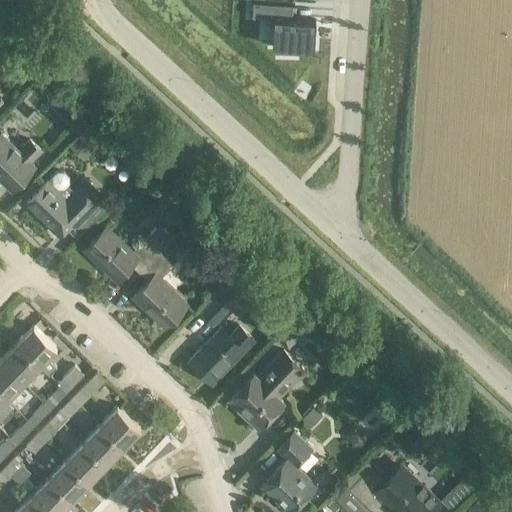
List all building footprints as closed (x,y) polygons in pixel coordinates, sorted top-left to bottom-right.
[(254,2),(253,17),(275,18),(273,46),(315,49),(317,20),(293,18),(294,5),(254,2)] [(77,111),(68,121),(79,131),(88,121),(77,111)] [(102,134),(90,123),(77,137),(89,148),(102,134)] [(2,133),(0,134),(0,173),(11,185),(10,187),(12,189),(26,174),(35,165),(30,160),(41,150),(30,139),(20,150),(2,133)] [(53,177),(53,186),(48,181),(41,188),(27,203),(60,235),(74,220),(92,201),(100,209),(108,200),(87,180),(75,191),(69,185),(71,184),(70,176),(65,171),(57,171),(53,177)] [(175,202),(173,203),(169,208),(178,215),(173,220),(182,229),(192,219),(175,202)] [(189,222),(180,232),(195,245),(203,236),(189,222)] [(160,224),(147,237),(134,251),(107,225),(85,248),(116,279),(131,263),(140,271),(174,237),(160,224)] [(174,237),(140,271),(149,280),(134,295),(165,326),(188,303),(161,277),(174,264),(161,251),(174,237)] [(173,256),(182,247),(175,240),(166,249),(173,256)] [(236,299),(225,288),(202,311),(214,322),(236,299)] [(304,331),(293,320),(280,333),(292,344),(304,331)] [(34,325),(17,342),(40,364),(57,347),(34,325)] [(222,327),(203,346),(189,360),(208,378),(211,374),(216,378),(230,364),(254,339),(240,325),(230,335),(222,327)] [(1,359),(24,382),(40,364),(17,342),(1,359)] [(254,373),(243,385),(230,399),(258,427),(283,401),(278,396),(304,370),(284,350),(258,377),(254,373)] [(1,359),(0,359),(0,392),(7,399),(24,382),(1,359)] [(68,392),(86,374),(76,365),(60,381),(62,383),(60,385),(68,392)] [(87,384),(74,398),(80,404),(94,391),(87,384)] [(68,392),(60,385),(44,402),(52,410),(68,392)] [(63,422),(80,404),(74,398),(57,416),(63,422)] [(52,410),(44,402),(27,419),(35,427),(52,410)] [(100,423),(123,446),(141,428),(118,406),(100,423)] [(324,416),(314,406),(303,417),(313,427),(324,416)] [(57,416),(40,434),(46,440),(63,422),(57,416)] [(35,427),(27,419),(11,437),(18,444),(35,427)] [(123,446),(100,423),(83,441),(106,464),(123,446)] [(356,429),(350,435),(352,444),(361,446),(367,440),(365,431),(356,429)] [(294,430),(291,433),(277,447),(287,457),(261,484),(290,511),(304,498),(317,484),(297,464),(313,448),(294,430)] [(40,434),(28,446),(34,452),(46,440),(40,434)] [(11,437),(0,447),(0,459),(2,461),(18,444),(11,437)] [(66,459),(89,482),(106,464),(83,441),(66,459)] [(4,468),(11,475),(23,463),(16,456),(4,468)] [(89,482),(66,459),(48,477),(72,499),(89,482)] [(399,511),(429,511),(439,502),(401,466),(388,479),(372,464),(349,488),(372,511),(373,511),(386,511),(393,506),(399,511)] [(11,475),(4,468),(0,471),(0,486),(1,487),(11,475)] [(59,511),(72,499),(48,477),(31,495),(49,511),(59,511)] [(506,511),(500,505),(485,491),(468,509),(470,511),(506,511)] [(49,511),(31,495),(14,511),(49,511)]
